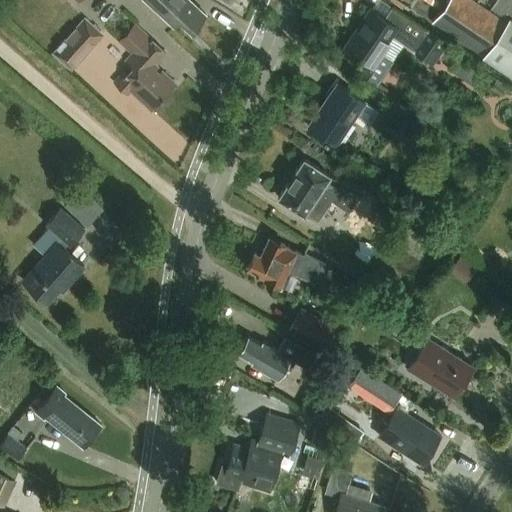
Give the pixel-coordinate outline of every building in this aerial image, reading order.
[(192,29),(206,13),(191,0),(147,0),(174,25),(181,18),(192,29)] [(483,56),(506,22),(473,0),(447,0),(433,22),(483,56)] [(507,20),(511,12),(511,0),(496,0),(491,9),(507,20)] [(434,62),(447,42),(390,5),(383,15),(371,7),(343,49),(364,63),(359,70),(379,83),(394,61),(382,53),(394,34),(411,45),(410,46),(434,62)] [(70,70),(102,35),(83,17),(51,53),(70,70)] [(511,18),(510,17),(506,22),(483,56),(511,76),(511,18)] [(124,71),(114,82),(127,93),(130,90),(151,110),(175,83),(155,64),(165,52),(148,36),(147,37),(135,25),(120,41),(133,53),(126,60),(133,67),(127,74),(124,71)] [(481,91),(482,89),(490,78),(456,55),(449,66),(448,67),(481,91)] [(379,111),(365,101),(337,82),(308,125),(314,129),(337,144),(347,129),(356,114),(370,124),(379,111)] [(330,175),(304,157),(278,196),(304,213),(306,210),(318,218),(330,198),(348,210),(361,191),(345,180),(339,188),(326,180),(330,175)] [(477,202),(491,182),(479,173),(475,178),(469,173),(458,189),(477,202)] [(69,243),(70,244),(85,228),(61,206),(46,223),(63,237),(58,242),(56,240),(22,278),(47,301),(60,287),(63,289),(84,265),(65,247),(69,243)] [(254,251),(247,267),(265,276),(264,278),(280,285),(288,268),(296,271),(296,273),(311,279),(317,283),(326,262),(320,259),(305,252),(304,254),(285,245),(285,243),(269,236),(261,254),(254,251)] [(396,264),(388,279),(409,291),(417,276),(396,264)] [(301,308),(289,330),(324,348),(335,326),(301,308)] [(243,338),(239,346),(240,350),(239,352),(253,360),(251,362),(279,378),(290,357),(307,366),(314,353),(285,337),(278,349),(263,341),(262,343),(249,335),(248,337),(243,338)] [(408,367),(454,396),(473,365),(427,337),(408,367)] [(379,434),(422,462),(441,435),(405,412),(413,400),(362,367),(351,383),(394,411),(379,434)] [(44,417),(45,415),(83,446),(101,424),(63,393),(65,391),(57,384),(36,410),(44,417)] [(355,440),(364,429),(339,410),(331,421),(355,440)] [(222,463),(216,482),(238,489),(240,482),(269,491),(282,450),(290,452),(299,422),(267,412),(260,432),(258,440),(251,438),(249,447),(233,442),(226,465),(222,463)] [(9,433),(0,444),(19,458),(28,446),(17,439),(23,432),(13,424),(7,431),(9,433)] [(337,496),(332,511),(380,511),(382,506),(365,501),(368,492),(345,485),(349,471),(331,465),(323,492),(337,496)] [(0,503),(5,506),(17,480),(0,471),(0,503)]
